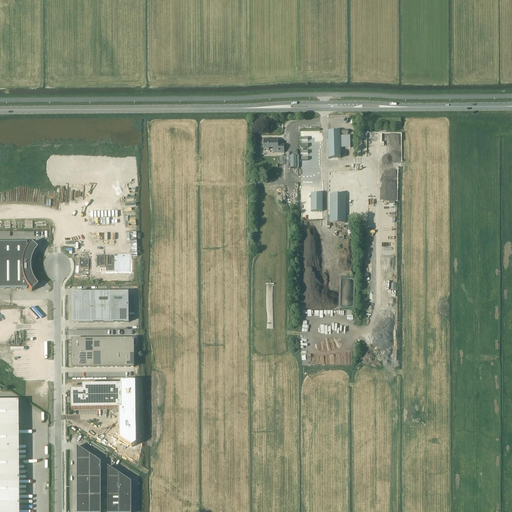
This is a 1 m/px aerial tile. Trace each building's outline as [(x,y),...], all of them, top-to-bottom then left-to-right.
[(340,131),(328,131),(328,133),(328,149),(328,158),(329,158),(340,158),(340,151),(340,149),(340,131)] [(274,153),(284,153),(284,145),(278,145),(278,139),(264,139),(264,150),(269,150),(269,147),(273,147),(274,153)] [(134,153),(8,153),(9,178),(134,178),(134,153)] [(311,195),(311,212),(322,212),(322,195),(311,195)] [(345,223),(345,195),(331,195),(330,223),(345,223)] [(299,204),(310,205),(310,196),(300,196),(299,204)] [(0,289),(27,289),(27,288),(28,287),(29,289),(30,291),(31,292),(32,291),(31,291),(36,287),(34,285),(33,283),(32,282),(31,280),(33,279),(32,277),(32,276),(31,274),(31,272),(30,271),(30,269),(30,266),(30,265),(30,263),(31,261),(31,259),(32,256),(33,254),(34,252),(36,251),(37,249),(31,243),(30,244),(28,246),(27,247),(26,247),(26,243),(0,243),(0,289)] [(130,258),(97,258),(97,274),(130,274),(130,258)] [(128,293),(73,293),(73,323),(129,322),(128,293)] [(140,384),(123,383),(123,440),(137,448),(140,446),(140,384)] [(71,399),(69,399),(69,403),(71,403),(71,410),(72,410),(106,410),(110,410),(116,410),(116,414),(119,414),(119,410),(121,410),(122,410),(122,385),(83,386),(83,391),(71,392),(71,399)] [(18,511),(18,402),(0,402),(0,511),(18,511)] [(77,511),(101,511),(101,462),(77,447),(77,511)] [(108,467),(108,511),(131,511),(132,482),(108,467)]
